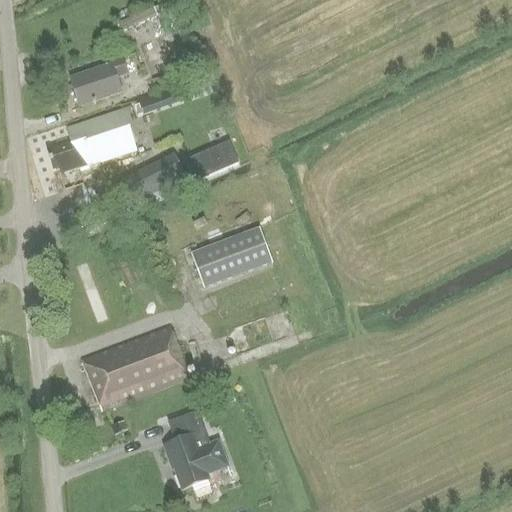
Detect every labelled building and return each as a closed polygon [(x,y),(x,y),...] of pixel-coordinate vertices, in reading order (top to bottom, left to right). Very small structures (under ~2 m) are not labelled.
[(120,33),(158,17),(155,9),(117,25),(120,33)] [(116,80),(127,76),(128,79),(142,74),(136,56),(110,64),(111,65),(71,80),(81,108),(121,94),(116,80)] [(205,81),(190,87),(192,94),(208,89),(205,81)] [(151,99),(138,104),(142,116),(156,111),(151,99)] [(92,167),(136,152),(123,112),(67,131),(72,144),(47,152),(54,172),(63,169),(65,174),(91,166),(92,167)] [(229,143),(185,162),(195,183),(238,165),(229,143)] [(121,215),(187,181),(174,156),(108,190),(121,215)] [(192,256),(204,290),(272,264),(259,230),(192,256)] [(102,413),(190,380),(171,329),(82,363),(102,413)] [(176,444),(165,448),(170,463),(172,462),(183,492),(209,482),(207,476),(228,468),(219,443),(210,447),(198,414),(169,425),(176,444)] [(127,430),(123,422),(111,427),(115,435),(127,430)]
